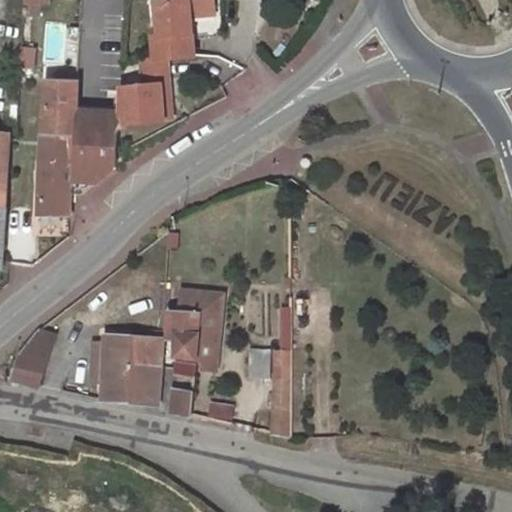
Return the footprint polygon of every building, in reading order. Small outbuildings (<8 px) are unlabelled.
[(47,0),(24,0),(24,14),(41,16),(41,4),(47,4),(47,0)] [(161,0),(162,4),(155,4),(158,38),(151,39),(153,60),(169,59),(193,57),(192,38),(185,38),(184,20),(190,20),(190,12),(213,10),(212,0),(161,0)] [(214,18),(213,10),(190,12),(190,20),(214,18)] [(169,59),(153,60),(143,61),(145,81),(171,79),(169,59)] [(172,87),(171,79),(145,81),(145,89),(172,87)] [(78,85),(46,82),(39,218),(58,218),(69,217),(72,217),(72,206),(72,197),(73,184),(76,114),(78,85)] [(173,100),(172,87),(145,89),(123,91),(123,93),(122,100),(121,116),(121,126),(167,122),(166,101),(173,100)] [(175,121),(173,100),(166,101),(167,122),(175,121)] [(96,115),(76,114),(73,184),(93,185),(96,115)] [(121,116),(96,115),(93,185),(95,185),(96,178),(106,179),(116,172),(117,137),(121,128),(121,126),(121,116)] [(0,168),(7,169),(9,134),(0,133),(0,168)] [(95,185),(93,185),(73,184),(72,197),(83,197),(93,190),(95,188),(95,185)] [(58,218),(39,218),(38,235),(68,235),(69,217),(58,218)] [(229,294),(187,292),(186,312),(172,311),(170,341),(177,341),(175,357),(210,361),(225,362),(226,338),(229,294)] [(38,333),(17,352),(46,360),(55,336),(38,333)] [(103,386),(103,401),(159,406),(161,366),(133,364),(134,337),(106,336),(106,343),(103,386)] [(163,339),(134,337),(133,364),(161,366),(163,339)] [(103,386),(106,343),(91,342),(89,385),(103,386)] [(270,379),(270,351),(255,350),(249,350),(248,378),(270,379)] [(270,435),(291,439),(291,351),(273,350),(270,435)] [(46,360),(17,352),(11,379),(39,386),(46,360)] [(225,362),(210,361),(210,368),(225,369),(225,362)] [(176,364),(175,367),(176,367),(175,375),(195,378),(196,366),(176,364)] [(171,412),(192,417),(193,395),(173,392),(171,412)]
